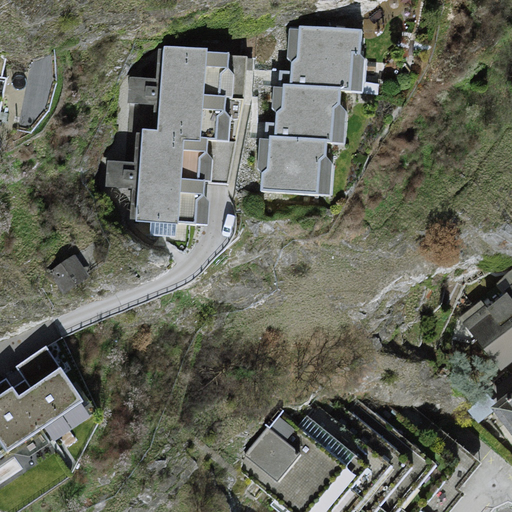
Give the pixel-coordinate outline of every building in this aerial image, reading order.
[(264,177),(262,198),(339,204),(341,173),(335,161),(334,148),(352,149),(354,119),(346,109),(347,95),(368,97),(372,66),(364,58),(367,33),(290,26),(288,56),(292,67),(291,87),(272,86),(271,106),(277,119),(278,138),(261,136),(257,167),(264,177)] [(247,54),(162,44),(158,130),(143,129),(136,221),(146,221),(147,236),(176,237),(179,224),(197,224),(201,196),(203,180),(229,181),(242,98),(247,54)] [(130,72),(129,95),(154,95),(155,73),(130,72)] [(78,255),(50,271),(64,295),(92,278),(78,255)] [(511,285),(460,325),(500,377),(511,367),(511,285)] [(11,388),(0,395),(0,443),(6,452),(82,401),(59,367),(17,395),(11,388)] [(511,396),(493,412),(511,435),(511,396)] [(278,419),(239,465),(295,511),(433,511),(476,461),(418,413),(278,419)]
